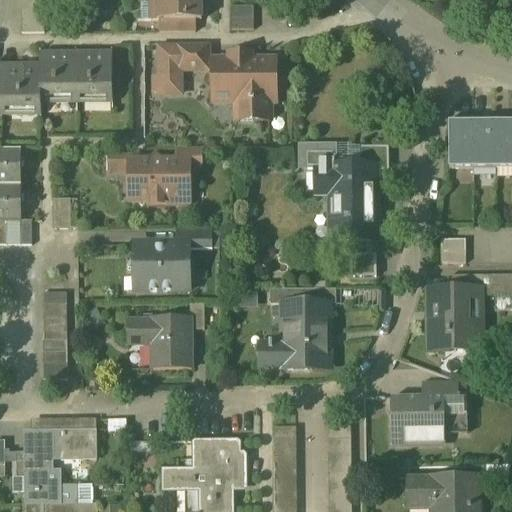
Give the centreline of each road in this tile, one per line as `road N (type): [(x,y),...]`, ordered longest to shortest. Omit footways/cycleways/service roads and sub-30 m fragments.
road 1 (residential): [(455,56),(440,89),(411,267),(391,335),(358,383),(305,402)]
road 2 (residential): [(305,402),(75,407),(18,392)]
road 3 (residential): [(0,256),(20,263),(29,285),(30,370),(18,392)]
